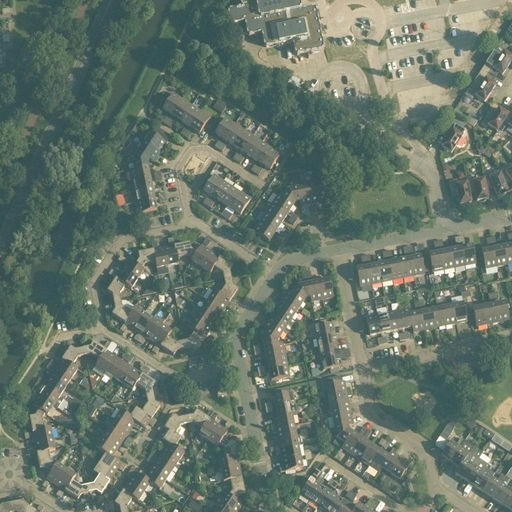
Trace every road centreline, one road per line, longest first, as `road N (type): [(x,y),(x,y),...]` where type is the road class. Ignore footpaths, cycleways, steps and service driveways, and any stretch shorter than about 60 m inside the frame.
road 1 (secondary): [(0,254),(111,0)]
road 2 (residential): [(99,328),(91,284),(121,240),(188,221)]
road 3 (residential): [(240,368),(174,377),(99,328)]
road 4 (residential): [(436,492),(433,454),(375,417),(363,371)]
road 5 (residential): [(264,511),(240,368)]
road 6 (residential): [(363,371),(339,249)]
